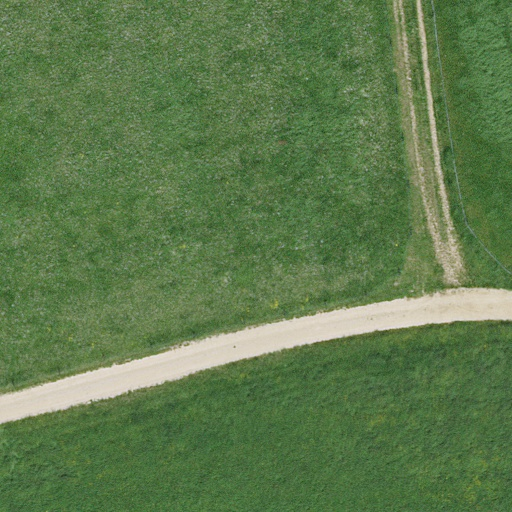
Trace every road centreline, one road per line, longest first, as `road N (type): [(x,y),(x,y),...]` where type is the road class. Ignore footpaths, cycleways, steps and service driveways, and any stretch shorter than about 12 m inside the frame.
road 1 (track): [(0,413),(365,320),(453,306)]
road 2 (track): [(453,306),(431,227),(403,0)]
